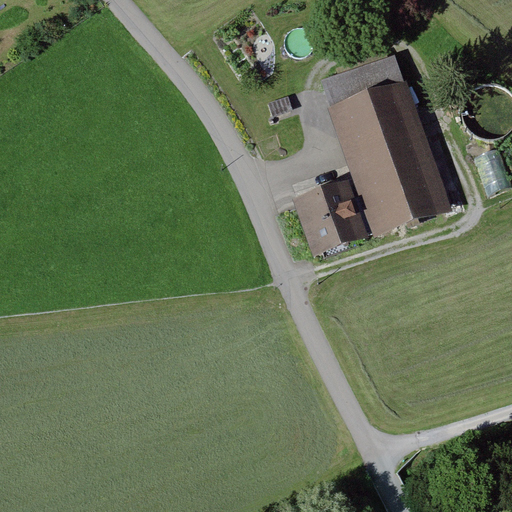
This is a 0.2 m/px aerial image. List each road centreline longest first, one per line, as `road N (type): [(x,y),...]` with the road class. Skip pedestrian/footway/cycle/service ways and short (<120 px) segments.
road 1 (residential): [(115,0),(231,141),(282,273),(375,457)]
road 2 (track): [(287,282),(470,225),(478,211),(417,68)]
road 3 (residential): [(511,413),(375,457)]
